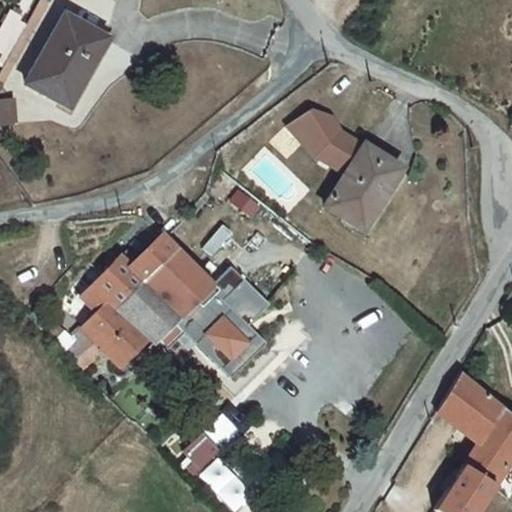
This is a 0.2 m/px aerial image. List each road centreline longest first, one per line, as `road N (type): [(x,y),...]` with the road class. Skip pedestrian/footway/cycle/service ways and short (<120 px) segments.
road 1 (residential): [(0,223),(140,192),(208,142),(319,38)]
road 2 (unclassified): [(319,38),(450,100),(496,142),(499,229),(511,250)]
road 3 (unclassified): [(352,511),(511,253)]
